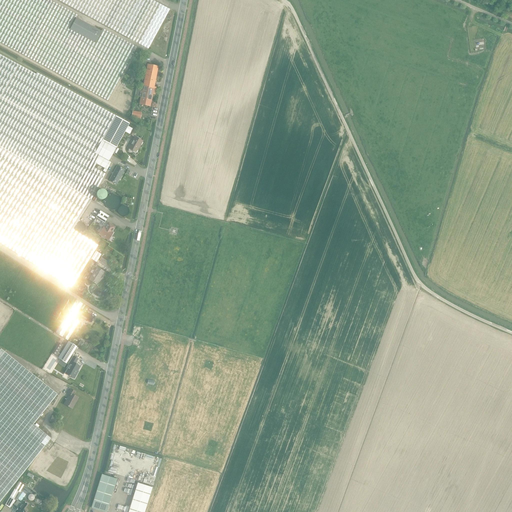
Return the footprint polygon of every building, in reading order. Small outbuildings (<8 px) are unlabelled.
[(48,0),(0,0),(0,42),(108,101),(137,47),(100,27),(98,30),(76,18),(77,15),(48,0)] [(57,0),(148,49),(170,9),(152,0),(57,0)] [(474,39),(476,50),(486,49),(484,38),(474,39)] [(0,242),(72,288),(90,258),(97,262),(101,255),(95,251),(99,246),(73,230),(91,201),(90,201),(91,199),(101,181),(90,175),(96,164),(104,168),(105,168),(107,170),(111,162),(108,161),(116,148),(118,149),(127,133),(130,135),(133,129),(130,127),(132,124),(36,73),(35,74),(0,54),(0,242)] [(149,106),(154,81),(157,67),(148,65),(140,104),(149,106)] [(142,141),(134,137),(128,148),(129,149),(128,150),(129,151),(129,152),(130,152),(131,152),(132,151),(133,150),(136,152),(139,145),(140,146),(142,141)] [(116,184),(124,170),(117,166),(109,180),(116,184)] [(101,180),(104,174),(96,170),(93,175),(101,180)] [(108,192),(108,191),(108,190),(107,188),(106,187),(105,187),(104,187),(102,187),(101,187),(100,188),(100,189),(99,190),(99,191),(99,193),(100,194),(102,195),(103,196),(105,196),(106,195),(107,195),(108,193),(108,192)] [(120,202),(120,200),(119,199),(119,198),(118,197),(117,196),(115,195),(114,195),(112,194),(111,195),(109,195),(108,196),(107,197),(106,198),(106,199),(105,200),(105,202),(105,203),(106,204),(106,206),(107,207),(108,208),(109,208),(112,209),(113,209),(115,209),(116,208),(117,207),(118,206),(119,205),(120,203),(120,202)] [(129,211),(129,210),(129,209),(128,208),(128,207),(127,206),(126,206),(125,205),(124,206),(123,206),(121,207),(120,207),(120,208),(119,209),(119,210),(120,212),(121,214),(122,215),(124,215),(125,215),(126,215),(127,215),(127,214),(129,213),(129,212),(129,211)] [(100,210),(96,217),(99,219),(105,223),(109,216),(100,210)] [(98,234),(108,240),(113,233),(111,232),(114,227),(108,223),(105,228),(103,227),(98,234)] [(104,272),(97,267),(94,271),(92,270),(90,272),(93,274),(89,280),(96,284),(104,272)] [(76,300),(55,333),(67,340),(79,321),(74,318),(80,308),(83,310),(86,306),(83,304),(76,300)] [(83,310),(79,316),(87,321),(87,320),(91,323),(94,317),(87,312),(89,308),(86,306),(83,310)] [(66,364),(77,347),(68,341),(57,358),(66,364)] [(52,353),(56,356),(63,345),(59,343),(52,353)] [(0,501),(51,438),(33,424),(57,394),(0,349),(0,501)] [(69,364),(70,365),(65,373),(65,374),(66,373),(69,375),(68,376),(69,377),(70,376),(72,377),(72,378),(74,379),(76,376),(76,374),(77,374),(76,373),(80,366),(75,364),(78,359),(73,356),(69,364)] [(73,395),(75,392),(70,389),(67,394),(69,395),(64,404),(71,408),(75,401),(76,402),(78,397),(73,395)] [(58,459),(51,470),(54,472),(55,473),(58,475),(61,471),(62,471),(63,468),(66,464),(58,459)] [(102,474),(91,508),(105,511),(106,511),(117,479),(102,474)] [(143,511),(151,486),(136,482),(127,511),(143,511)] [(13,503),(10,507),(14,510),(15,508),(17,509),(15,511),(14,511),(24,511),(25,511),(23,510),(27,504),(23,501),(21,504),(17,501),(15,504),(13,503)]
